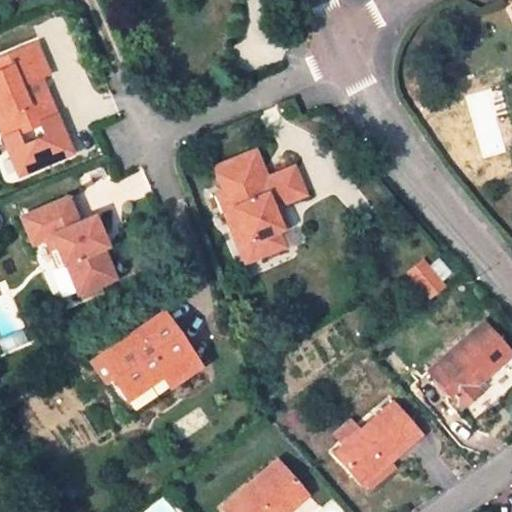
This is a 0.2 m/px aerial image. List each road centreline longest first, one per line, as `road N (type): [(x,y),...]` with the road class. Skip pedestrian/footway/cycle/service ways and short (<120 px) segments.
road 1 (unknown): [(87,0),(221,312)]
road 2 (residential): [(511,297),(412,179),(348,52)]
road 3 (residential): [(143,140),(348,52)]
